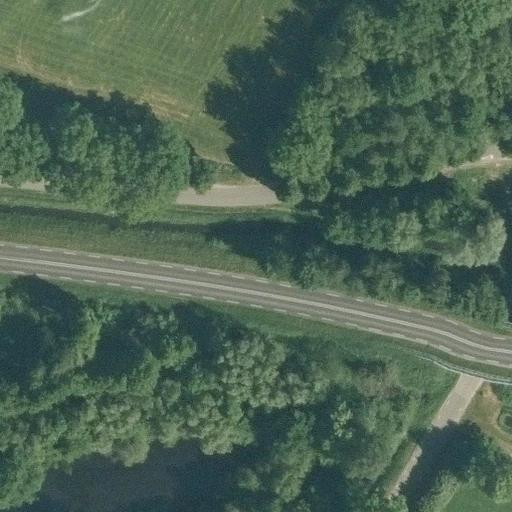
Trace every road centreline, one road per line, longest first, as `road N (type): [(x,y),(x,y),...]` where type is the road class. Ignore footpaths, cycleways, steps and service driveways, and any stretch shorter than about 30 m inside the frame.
road 1 (primary): [(511,353),(398,323),(0,262)]
road 2 (unclassified): [(511,147),(250,199),(0,177)]
road 3 (tertiary): [(394,511),(511,321)]
